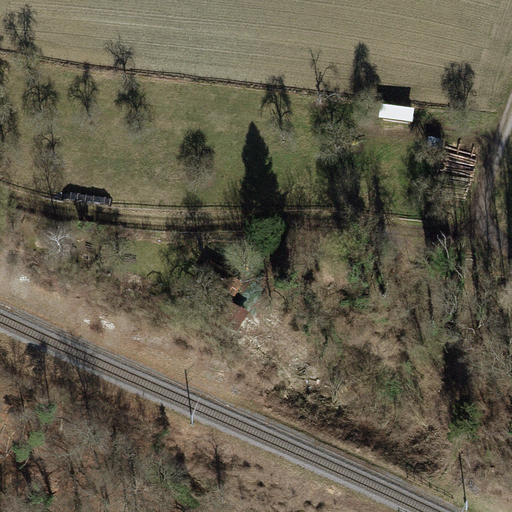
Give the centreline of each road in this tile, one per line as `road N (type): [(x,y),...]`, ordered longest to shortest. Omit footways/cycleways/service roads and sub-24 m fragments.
road 1 (track): [(466,230),(141,226),(0,189)]
road 2 (track): [(511,90),(466,230)]
